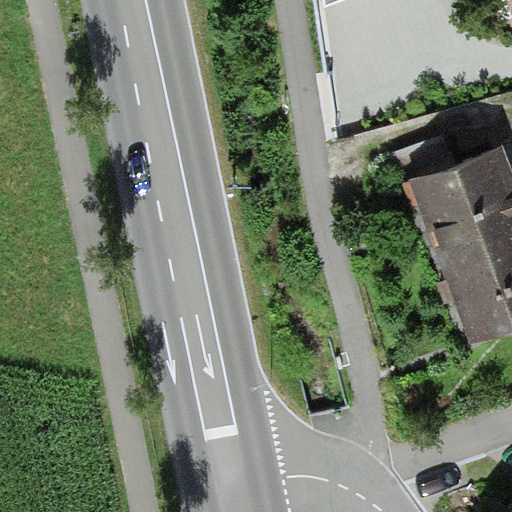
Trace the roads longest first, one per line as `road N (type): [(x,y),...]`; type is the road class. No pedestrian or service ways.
road 1 (secondary): [(234,484),(130,0)]
road 2 (residential): [(287,20),(375,496)]
road 3 (residential): [(375,496),(426,461),(511,428)]
road 4 (residential): [(234,484),(281,476),(375,496)]
